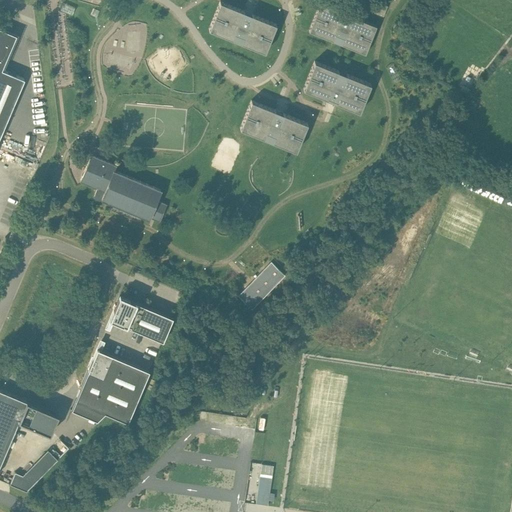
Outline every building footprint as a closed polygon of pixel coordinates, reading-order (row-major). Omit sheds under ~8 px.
[(242,11),(219,1),(208,29),(264,52),(275,24),(251,14),(249,20),(244,19),(243,23),(238,21),(242,11)] [(383,16),(387,6),(378,2),(374,13),(383,16)] [(343,13),(320,3),(309,31),(365,53),(376,26),(352,16),(350,22),(345,20),(343,25),(339,23),(343,13)] [(0,134),(24,78),(2,69),(16,34),(0,27),(0,134)] [(314,60),(303,88),(359,111),(370,83),(314,60)] [(275,110),(251,101),(240,128),(296,151),(308,123),(284,114),(281,120),(277,118),(275,122),(271,120),(275,110)] [(116,165),(91,155),(80,180),(98,187),(95,194),(94,196),(96,198),(99,199),(101,199),(102,198),(102,199),(102,198),(149,217),(149,216),(159,220),(166,204),(156,200),(160,189),(114,170),(116,165)] [(284,274),(271,262),(238,295),(251,308),(284,274)] [(120,294),(114,308),(109,318),(163,341),(173,317),(120,294)] [(80,387),(71,408),(97,419),(104,411),(127,421),(149,370),(97,348),(93,358),(80,387)] [(51,423),(56,412),(0,388),(0,463),(18,420),(50,433),(54,424),(51,423)] [(58,441),(52,451),(58,455),(64,445),(58,441)] [(261,463),(255,503),(267,505),(273,465),(261,463)] [(36,480),(15,471),(9,483),(26,490),(36,480)]
